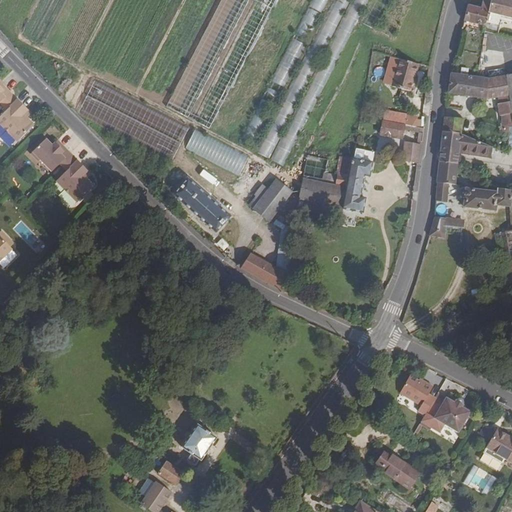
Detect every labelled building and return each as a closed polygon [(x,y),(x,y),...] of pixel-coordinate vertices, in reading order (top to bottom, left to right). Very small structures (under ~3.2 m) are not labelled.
[(274,0),(220,0),(167,107),(210,129),(274,0)] [(312,0),(239,143),(253,150),(329,0),(312,0)] [(334,0),(256,152),(269,158),(350,0),(334,0)] [(352,0),(271,159),(284,166),(368,0),(352,0)] [(372,0),(360,22),(375,30),(390,0),(372,0)] [(393,0),(378,30),(392,38),(412,0),(393,0)] [(469,4),(464,20),(486,26),(489,12),(491,1),(485,0),(482,0),(481,8),(469,4)] [(511,0),(510,0),(491,0),(491,1),(489,12),(511,17),(511,0)] [(419,64),(401,59),(393,86),(411,91),(419,64)] [(490,78),(477,76),(451,73),(449,92),(487,98),(505,96),(509,95),(506,76),(490,78)] [(191,126),(97,78),(79,113),(173,161),(191,126)] [(0,102),(0,103),(11,93),(1,82),(0,82),(0,102)] [(11,93),(0,103),(4,106),(14,96),(11,93)] [(14,96),(4,106),(7,110),(18,100),(14,96)] [(7,110),(0,116),(0,123),(17,142),(34,125),(27,117),(29,115),(26,112),(28,110),(18,100),(7,110)] [(511,127),(511,111),(510,102),(506,103),(499,105),(500,116),(503,116),(503,131),(509,132),(510,128),(511,127)] [(383,121),(384,121),(405,125),(406,117),(407,114),(386,110),(383,121)] [(418,119),(406,117),(405,125),(416,127),(418,119)] [(444,131),(461,134),(463,120),(446,117),(444,131)] [(405,125),(384,121),(382,135),(402,139),(404,129),(420,133),(418,146),(407,145),(405,160),(418,163),(421,145),(423,128),(416,127),(405,125)] [(250,156),(196,129),(186,148),(240,176),(250,156)] [(462,134),(461,134),(444,131),(439,161),(458,163),(458,153),(490,157),(491,147),(462,134)] [(60,164),(70,154),(60,143),(58,145),(55,142),(52,145),(46,139),(31,153),(38,161),(40,159),(52,172),(60,164)] [(299,200),(298,208),(341,217),(342,214),(344,214),(346,209),(362,213),(365,198),(360,197),(365,175),(369,176),(374,153),(367,152),(365,161),(352,159),(349,175),(346,187),(342,208),(299,200)] [(70,154),(60,164),(64,167),(74,157),(70,154)] [(74,157),(64,167),(67,171),(78,161),(74,157)] [(349,175),(352,159),(341,157),(338,172),(349,175)] [(67,171),(56,182),(77,203),(94,186),(87,179),(89,176),(86,173),(88,171),(78,161),(67,171)] [(463,166),(458,163),(439,161),(437,182),(449,184),(456,185),(456,184),(457,174),(462,175),(463,166)] [(349,175),(338,172),(336,185),(346,187),(349,175)] [(224,194),(228,189),(213,177),(209,182),(224,194)] [(342,208),(346,187),(336,185),(304,178),(299,200),(342,208)] [(188,179),(175,194),(217,231),(230,216),(188,179)] [(262,200),(256,196),(250,205),(270,220),(292,192),(278,181),(270,190),(262,200)] [(447,201),(449,184),(437,182),(436,200),(447,201)] [(262,200),(270,190),(263,184),(255,195),(256,196),(262,200)] [(497,191),(467,188),(464,206),(495,210),(496,205),(510,206),(511,191),(498,189),(497,191)] [(464,221),(435,217),(430,236),(445,238),(445,233),(446,226),(462,228),(463,228),(464,221)] [(286,226),(277,219),(274,224),(284,230),(286,226)] [(461,235),(462,228),(446,226),(445,233),(461,235)] [(511,283),(511,232),(511,233),(494,235),(502,285),(511,283)] [(290,256),(293,235),(282,233),(279,254),(290,256)] [(0,261),(12,249),(0,236),(0,261)] [(252,254),(243,269),(284,292),(290,257),(290,256),(279,254),(277,269),(252,254)] [(510,293),(498,294),(500,304),(511,303),(510,293)] [(419,412),(425,416),(436,399),(429,395),(434,387),(424,382),(424,384),(419,381),(411,376),(401,394),(422,407),(419,412)] [(455,403),(439,393),(436,399),(422,423),(440,433),(445,425),(459,433),(471,412),(462,407),(464,405),(456,401),(455,403)] [(480,433),(484,436),(489,428),(485,425),(480,433)] [(198,426),(183,447),(191,453),(188,458),(188,462),(194,466),(195,465),(199,459),(201,459),(216,438),(198,426)] [(492,430),(489,428),(484,436),(487,438),(492,430)] [(492,441),(497,433),(492,430),(487,438),(492,441)] [(506,458),(511,461),(511,438),(498,431),(497,433),(492,441),(488,448),(486,452),(503,462),(506,458)] [(385,453),(379,463),(388,470),(386,472),(403,484),(413,469),(393,455),(391,457),(385,453)] [(184,473),(167,461),(158,472),(176,484),(184,473)] [(155,511),(156,511),(170,493),(156,483),(155,484),(139,473),(131,485),(147,496),(142,503),(155,511)] [(436,511),(439,507),(432,502),(426,511),(436,511)] [(376,511),(361,503),(355,511),(376,511)]
